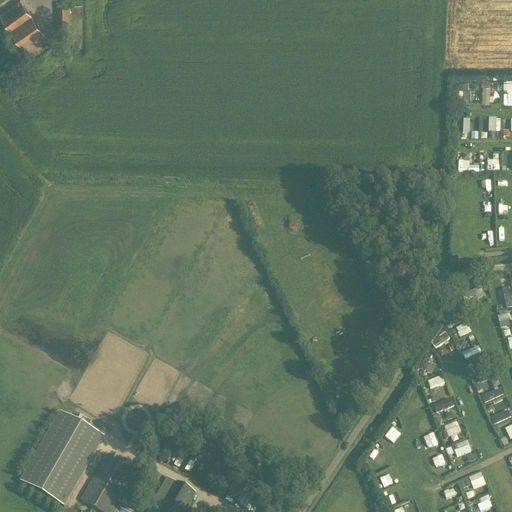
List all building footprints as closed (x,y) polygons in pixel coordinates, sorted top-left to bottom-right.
[(21,0),(0,15),(29,54),(49,40),(21,0)] [(57,4),(57,31),(69,31),(69,42),(83,42),(82,4),(57,4)] [(511,102),(511,78),(502,79),(504,103),(511,102)] [(470,102),(469,81),(458,81),(459,103),(470,102)] [(482,101),(491,101),(491,81),(482,81),(482,101)] [(500,140),(500,118),(488,118),(488,140),(500,140)] [(469,168),(469,157),(457,157),(457,168),(469,168)] [(500,309),(511,308),(509,298),(499,300),(500,309)] [(497,317),(500,329),(511,326),(509,314),(497,317)] [(467,324),(456,327),(459,337),(470,334),(467,324)] [(436,349),(449,338),(444,332),(430,343),(436,349)] [(478,347),(461,353),(464,360),(481,354),(478,347)] [(430,364),(433,357),(426,354),(419,369),(431,375),(435,366),(430,364)] [(442,376),(427,382),(431,390),(445,384),(442,376)] [(484,404),(504,395),(500,388),(481,397),(484,404)] [(433,403),(436,413),(454,408),(451,398),(433,403)] [(508,412),(490,418),(493,425),(511,419),(508,412)] [(444,427),(448,438),(461,433),(456,422),(444,427)] [(392,427),(384,438),(394,445),(402,434),(392,427)] [(444,427),(439,429),(443,440),(448,439),(444,427)] [(452,447),(456,458),(471,452),(467,441),(452,447)] [(95,455),(82,477),(87,480),(91,482),(103,460),(95,455)] [(466,458),(469,464),(476,460),(474,455),(466,458)] [(115,508),(135,472),(106,456),(103,460),(91,482),(80,501),(99,511),(115,511),(117,509),(115,508)] [(469,478),(474,490),(485,486),(480,473),(469,478)] [(82,477),(73,493),(78,496),(87,480),(82,477)] [(147,511),(185,511),(191,503),(188,501),(192,492),(167,478),(147,511)] [(466,494),(468,500),(474,498),(472,492),(466,494)] [(478,500),(481,505),(477,507),(479,511),(484,511),(493,508),(487,496),(478,500)]
